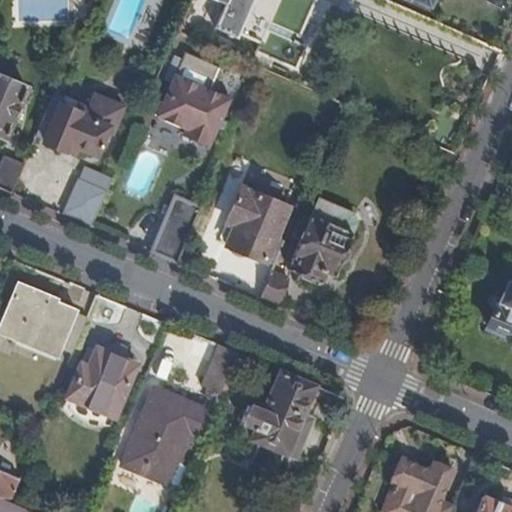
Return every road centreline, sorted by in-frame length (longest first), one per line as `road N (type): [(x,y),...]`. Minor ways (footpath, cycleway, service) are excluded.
road 1 (tertiary): [(384,383),(0,224)]
road 2 (residential): [(511,92),(384,383)]
road 3 (residential): [(384,383),(329,511)]
road 4 (tertiary): [(511,436),(384,383)]
